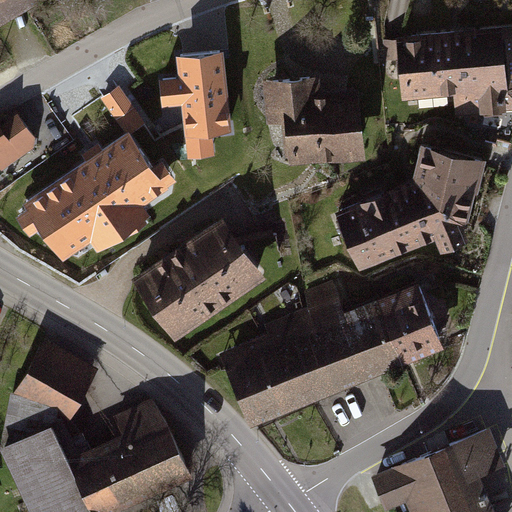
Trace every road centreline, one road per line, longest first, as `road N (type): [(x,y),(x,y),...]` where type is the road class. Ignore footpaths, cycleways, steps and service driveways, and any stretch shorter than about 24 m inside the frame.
road 1 (residential): [(287,501),(435,411),(469,373),(511,214)]
road 2 (tertiary): [(0,268),(190,391),(287,501)]
road 3 (residential): [(174,8),(0,100)]
